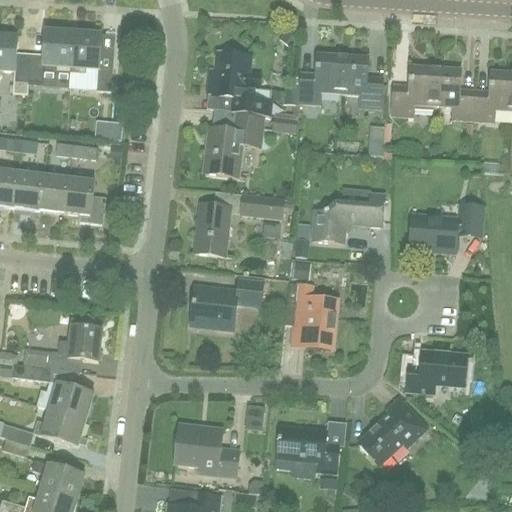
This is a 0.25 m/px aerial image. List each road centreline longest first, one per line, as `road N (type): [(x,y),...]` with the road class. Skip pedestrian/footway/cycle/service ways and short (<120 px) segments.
road 1 (residential): [(134,382),(349,390),(372,372),(380,333),(424,328)]
road 2 (residential): [(147,278),(176,55),(166,0)]
road 3 (residential): [(511,12),(331,0)]
road 4 (residential): [(0,264),(147,278)]
road 5 (residential): [(119,511),(134,382)]
